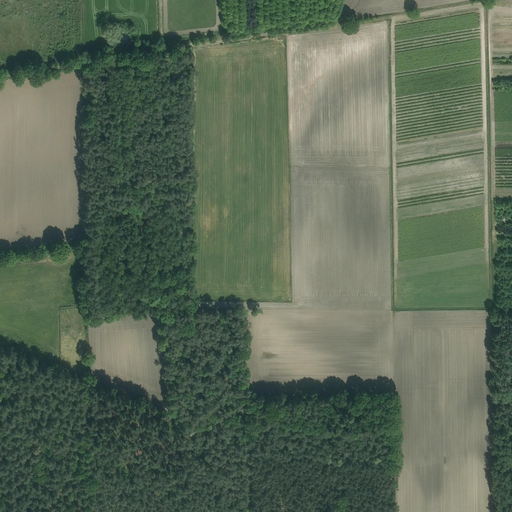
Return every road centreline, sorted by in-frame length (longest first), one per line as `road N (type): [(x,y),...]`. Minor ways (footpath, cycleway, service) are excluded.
road 1 (track): [(0,75),(486,0)]
road 2 (track): [(246,511),(243,305)]
road 3 (track): [(85,511),(84,382)]
